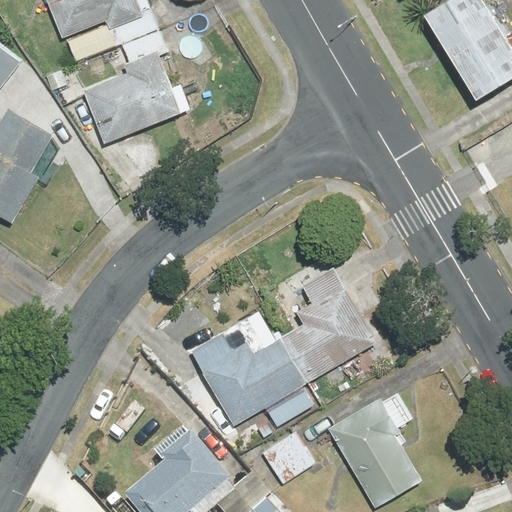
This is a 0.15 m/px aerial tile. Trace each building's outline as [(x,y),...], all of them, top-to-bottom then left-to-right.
[(135,0),(47,0),(63,39),(105,22),(109,31),(142,18),(135,0)] [(511,84),(511,60),(478,0),(437,0),(420,10),(474,106),(511,84)] [(0,85),(18,64),(0,48),(0,85)] [(126,74),(83,91),(103,143),(180,113),(157,52),(123,65),(126,74)] [(52,134),(7,109),(0,122),(0,216),(14,224),(39,178),(31,173),(52,134)] [(223,333),(191,352),(233,425),(377,343),(335,269),(302,288),(311,304),(295,313),(302,325),(254,352),(247,340),(232,349),(223,333)] [(380,399),(328,430),(373,507),(421,479),(395,436),(400,433),(380,399)] [(281,486),(315,466),(296,434),(262,454),(281,486)] [(194,511),(230,481),(189,435),(160,460),(164,464),(123,500),(133,511),(194,511)] [(241,487),(218,509),(220,511),(272,511),(265,505),(274,497),(252,475),(241,487)]
